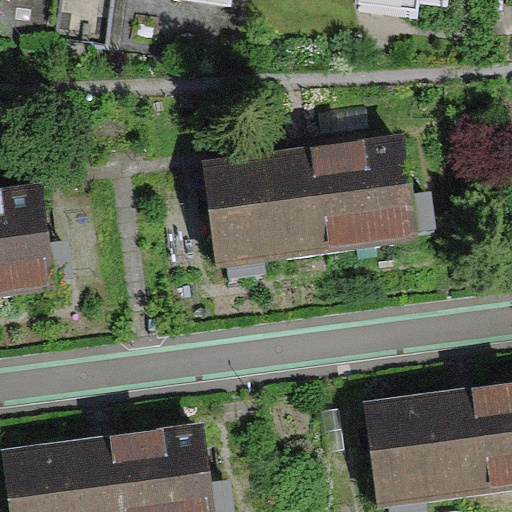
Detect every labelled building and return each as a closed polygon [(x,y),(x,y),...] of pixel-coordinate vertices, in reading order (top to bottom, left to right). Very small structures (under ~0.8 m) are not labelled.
[(369,0),(368,18),(430,26),(432,10),(459,13),(460,0),(188,0),(188,3),(239,10),(240,0),(369,0)] [(213,162),(230,271),(433,239),(416,131),(213,162)] [(0,182),(0,291),(70,282),(54,175),(0,182)] [(379,502),(511,485),(511,375),(366,393),(379,502)] [(21,511),(232,511),(217,422),(12,457),(21,511)]
